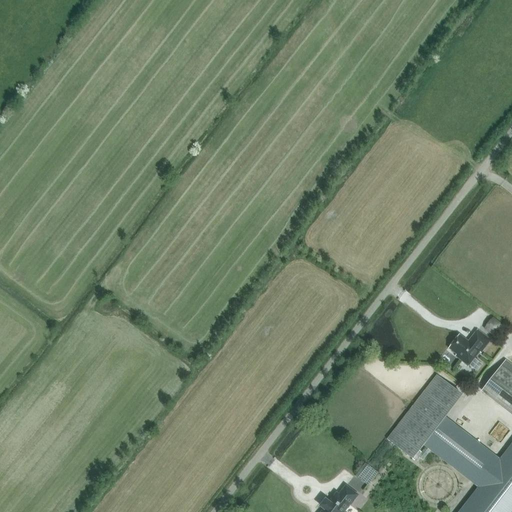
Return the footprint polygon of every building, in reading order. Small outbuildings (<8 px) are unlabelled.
[(497,316),(487,327),(497,336),(507,325),(497,316)] [(458,355),(456,356),(469,366),(481,350),(482,351),(490,340),(478,330),(468,342),(460,335),(450,349),(458,355)] [(511,361),(510,360),(486,391),(511,409),(511,361)] [(511,511),(511,447),(500,462),(444,418),(462,395),(438,377),(389,440),(412,459),(424,443),(481,487),(461,511),(511,511)] [(369,462),(360,475),(372,484),(382,471),(369,462)] [(343,511),(349,504),(350,505),(358,495),(346,486),(339,495),(337,494),(330,503),(328,502),(323,508),(325,509),(322,511),(343,511)]
